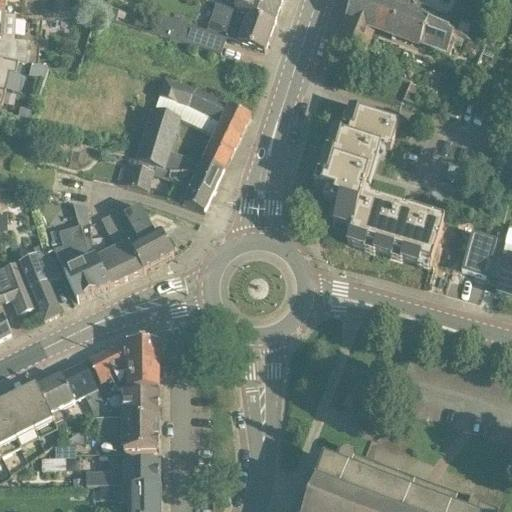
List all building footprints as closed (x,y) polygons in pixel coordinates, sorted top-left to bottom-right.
[(235,0),(239,1),(239,3),(278,17),(284,0),(235,0)] [(429,24),(399,11),(369,0),(353,0),(338,47),(368,57),(375,38),(419,53),(420,51),(447,60),(454,39),(448,36),(449,35),(428,26),(429,24)] [(369,0),(399,11),(403,0),(369,0)] [(511,0),(489,0),(489,1),(510,10),(511,2),(511,0)] [(278,17),(239,3),(226,43),(265,56),(278,17)] [(115,25),(119,14),(106,10),(102,21),(115,25)] [(4,44),(6,19),(0,19),(0,62),(18,67),(27,67),(28,45),(15,44),(4,44)] [(221,60),(225,46),(165,26),(160,40),(221,60)] [(18,67),(0,62),(0,93),(5,94),(9,76),(16,77),(18,67)] [(44,82),(47,73),(36,69),(33,79),(44,82)] [(138,141),(131,165),(172,178),(196,183),(204,167),(224,177),(251,121),(197,95),(198,94),(166,83),(160,102),(159,101),(146,143),(138,141)] [(418,90),(410,87),(406,96),(414,99),(418,90)] [(22,112),(19,128),(30,130),(33,115),(22,112)] [(399,127),(369,117),(350,112),(342,138),(333,136),(316,192),(327,195),(324,207),(329,208),(325,224),(351,232),(347,248),(430,273),(445,222),(416,214),(416,215),(373,202),(369,194),(381,152),(391,154),(399,127)] [(205,217),(224,177),(204,167),(196,183),(172,178),(131,165),(129,170),(122,168),(116,188),(149,198),(154,182),(169,186),(170,184),(190,193),(184,210),(205,217)] [(100,271),(98,262),(97,262),(90,229),(89,209),(66,207),(64,228),(64,236),(59,237),(63,252),(54,254),(78,307),(109,292),(100,271)] [(113,219),(142,277),(144,277),(174,261),(161,237),(156,240),(141,211),(133,216),(130,210),(113,219)] [(0,217),(0,236),(8,236),(7,217),(0,217)] [(109,292),(142,277),(113,219),(102,225),(117,252),(98,262),(100,271),(109,292)] [(50,237),(53,246),(60,244),(57,235),(50,237)] [(60,245),(50,248),(52,254),(62,251),(60,245)] [(511,251),(506,250),(501,268),(499,267),(492,282),(501,286),(498,297),(511,301),(511,251)] [(61,283),(54,265),(37,260),(19,268),(37,309),(44,327),(61,319),(49,288),(61,283)] [(17,267),(0,274),(0,346),(11,340),(4,321),(0,323),(0,307),(5,306),(6,307),(13,304),(19,320),(36,313),(17,267)] [(128,394),(159,394),(159,347),(127,347),(127,348),(90,366),(101,389),(107,386),(111,394),(115,392),(116,394),(128,394)] [(54,426),(56,429),(67,423),(62,414),(89,401),(93,410),(103,405),(85,369),(37,392),(54,426)] [(20,400),(37,435),(54,426),(37,392),(20,400)] [(113,425),(159,424),(159,394),(128,394),(128,398),(123,398),(123,413),(113,413),(113,424),(113,425)] [(18,444),(37,435),(20,400),(1,410),(18,444)] [(0,452),(18,444),(1,410),(0,410),(0,452)] [(100,424),(111,424),(106,412),(96,417),(99,423),(100,424)] [(159,455),(159,424),(113,425),(113,424),(111,424),(100,424),(97,424),(97,439),(122,439),(122,456),(159,455)] [(54,451),(54,462),(73,462),(73,463),(77,463),(77,451),(54,451)] [(350,454),(349,453),(347,452),(346,452),(344,453),(342,454),(341,455),(340,457),(335,469),(325,465),(307,511),(486,511),(425,489),(353,462),(354,461),(354,459),(353,457),(352,455),(350,454)] [(41,466),(41,477),(65,477),(65,465),(41,466)] [(101,492),(160,492),(159,469),(123,469),(124,477),(88,477),(88,492),(101,492)] [(82,484),(73,484),(73,492),(82,492),(82,484)] [(159,511),(160,492),(101,492),(101,506),(129,506),(129,511),(159,511)]
